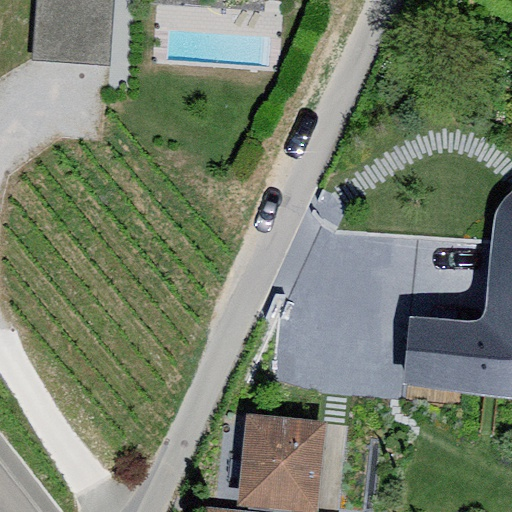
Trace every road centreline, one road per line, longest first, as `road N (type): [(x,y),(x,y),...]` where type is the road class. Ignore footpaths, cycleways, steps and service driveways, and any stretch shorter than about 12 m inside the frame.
road 1 (track): [(387,0),(150,511)]
road 2 (unknown): [(276,237),(462,332)]
road 3 (unknown): [(100,511),(0,354)]
